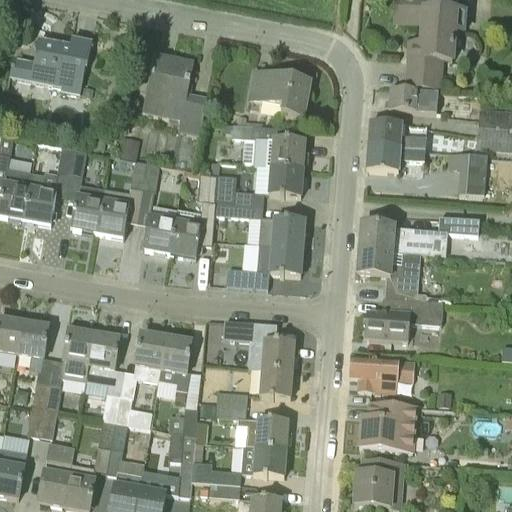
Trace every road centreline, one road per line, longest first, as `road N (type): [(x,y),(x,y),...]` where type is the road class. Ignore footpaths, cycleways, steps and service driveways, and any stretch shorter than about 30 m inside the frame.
road 1 (residential): [(334,318),(352,136),(351,96),(337,60),(312,48),(76,0)]
road 2 (residential): [(0,263),(334,318)]
road 3 (residential): [(314,511),(334,318)]
